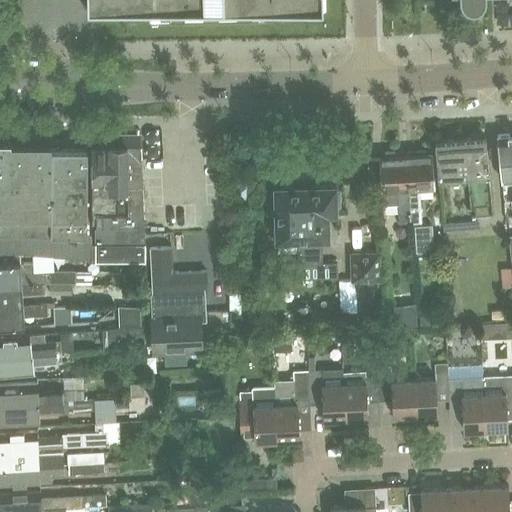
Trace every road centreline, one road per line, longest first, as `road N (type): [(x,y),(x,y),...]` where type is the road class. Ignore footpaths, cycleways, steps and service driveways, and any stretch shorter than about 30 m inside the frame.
road 1 (secondary): [(0,85),(78,92),(366,84)]
road 2 (residential): [(301,511),(300,488),(313,465),(332,456),(511,448)]
road 3 (secondary): [(366,84),(511,74)]
